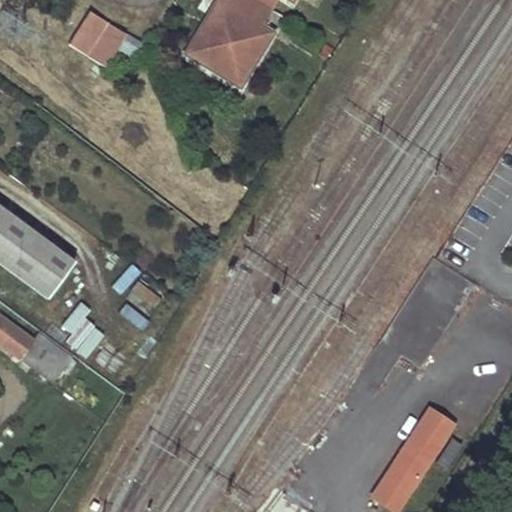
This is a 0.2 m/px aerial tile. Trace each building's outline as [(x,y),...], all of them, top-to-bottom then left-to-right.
[(209,29),(201,24),(184,52),(241,86),(258,57),(253,54),(270,27),(259,20),(268,7),(257,0),(220,0),(225,3),(209,29)] [(220,0),(216,0),(201,24),(209,29),(225,3),(220,0)] [(105,66),(125,33),(88,10),(68,44),(105,66)] [(253,54),(258,57),(275,30),(270,27),(253,54)] [(133,35),(119,56),(129,62),(142,41),(133,35)] [(0,208),(0,265),(52,304),(78,267),(0,208)] [(57,301),(40,325),(74,350),(91,325),(57,301)] [(0,316),(0,344),(51,383),(65,365),(71,369),(76,363),(72,360),(72,356),(39,333),(33,341),(0,316)] [(101,368),(118,345),(108,338),(91,361),(101,368)] [(428,410),(373,496),(396,511),(451,425),(428,410)] [(272,511),(309,511),(311,509),(281,495),(272,511)]
